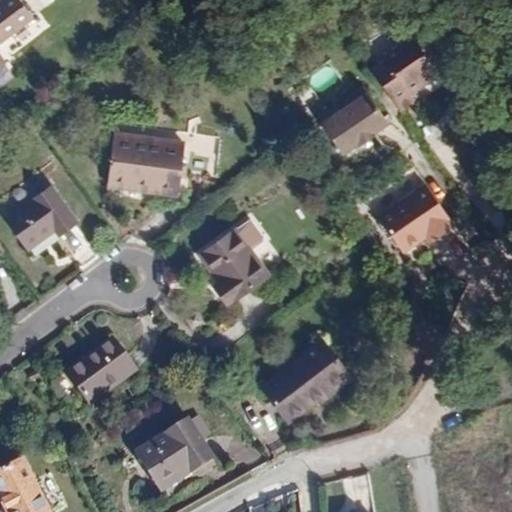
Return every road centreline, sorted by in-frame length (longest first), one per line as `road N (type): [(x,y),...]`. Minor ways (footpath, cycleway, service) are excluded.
road 1 (residential): [(417,428),(281,471),(204,511)]
road 2 (residential): [(101,290),(132,299),(148,283),(141,263),(128,257),(113,261),(100,281)]
road 3 (residential): [(101,290),(0,361)]
